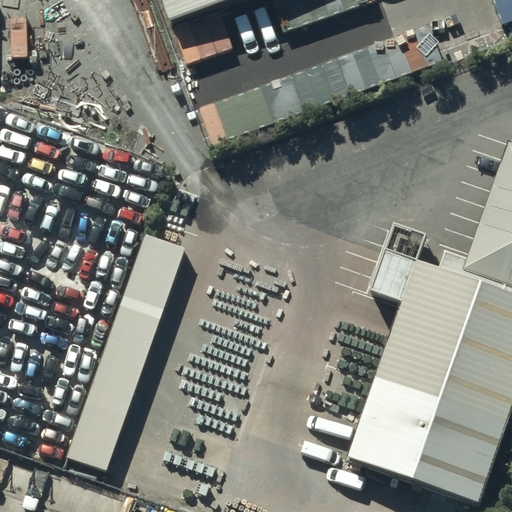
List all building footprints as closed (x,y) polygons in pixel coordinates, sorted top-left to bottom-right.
[(281,7),(282,7),(283,9),(283,11),(284,13),(285,15),(286,16),(287,18),(289,19),(290,20),(292,21),(294,22),(295,23),(297,24),(299,24),(301,25),(303,25),(305,25),(307,25),(309,24),(311,24),(312,23),(314,22),(316,21),(318,20),(319,19),(320,18),(322,16),(323,15),(324,13),(325,11),(325,9),(326,7),(326,5),(326,4),(326,2),(326,0),(281,0),(281,1),(281,3),(281,5),(281,7)] [(331,0),(332,1),(334,2),(335,3),(336,5),(338,6),(340,7),(341,8),(343,9),(345,9),(347,9),(349,10),(351,10),(353,10),(355,9),(356,9),(358,8),(360,8),(362,7),(363,6),(365,4),(366,3),(368,2),(369,0),(368,0),(331,0)] [(454,257),(511,277),(511,130),(500,126),(454,257)] [(175,229),(132,214),(54,434),(97,450),(175,229)] [(511,277),(454,257),(399,238),(329,437),(465,485),(511,351),(511,277)]
